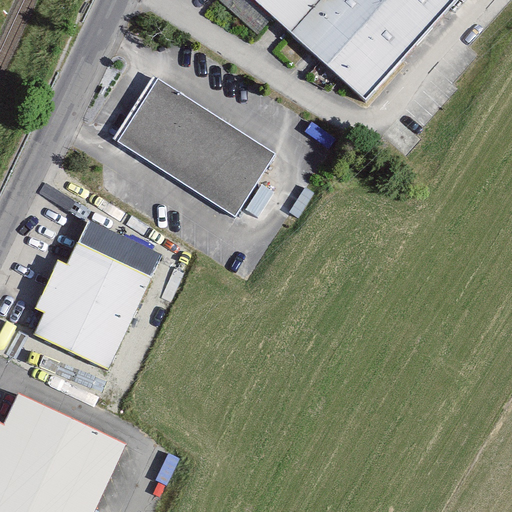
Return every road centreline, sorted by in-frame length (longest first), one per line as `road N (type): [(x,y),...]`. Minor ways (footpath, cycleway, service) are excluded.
road 1 (unknown): [(105,21),(266,125),(284,156),(279,192),(250,226),(226,229),(59,115)]
road 2 (unknown): [(494,0),(404,92),(357,108),(295,84),(180,0)]
road 3 (unclassified): [(0,237),(115,0)]
